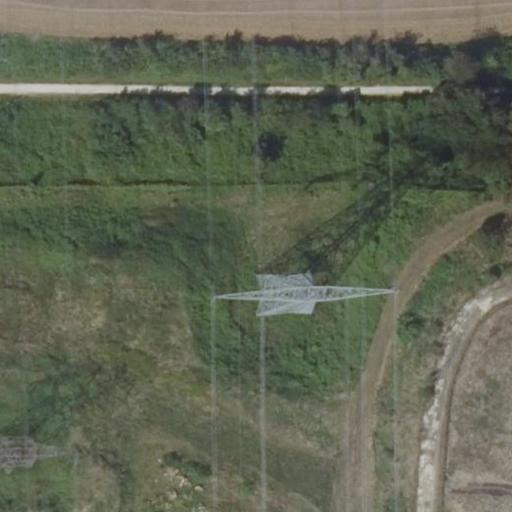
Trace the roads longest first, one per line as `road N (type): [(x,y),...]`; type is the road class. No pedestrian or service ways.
road 1 (track): [(511,212),(437,248),(395,306),(368,414),(357,511)]
road 2 (track): [(435,511),(446,379),(464,336),(496,295),(511,289)]
